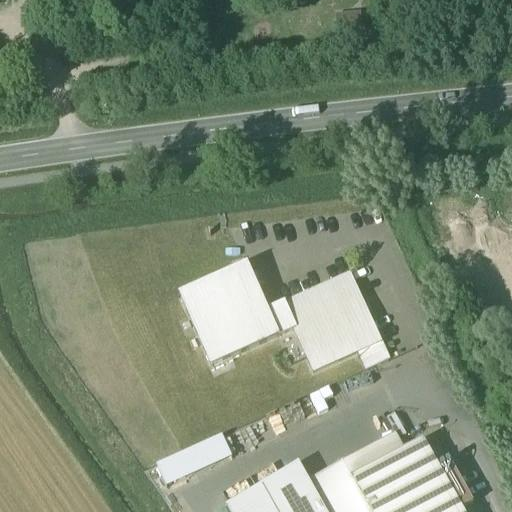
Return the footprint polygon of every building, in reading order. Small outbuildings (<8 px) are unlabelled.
[(203,37),(202,19),(186,19),(186,38),(203,37)] [(362,22),(337,24),(338,40),(363,37),(362,22)] [(390,32),(371,34),(373,50),(392,48),(390,32)] [(249,272),(181,303),(211,370),(279,340),(268,316),(249,272)] [(350,279),(268,316),(279,340),(293,333),(313,377),(381,346),(350,279)] [(155,492),(222,461),(212,439),(145,470),(155,492)] [(461,511),(435,465),(423,445),(351,485),(352,486),(366,511),(461,511)] [(465,511),(474,507),(446,458),(435,465),(461,511),(465,511)] [(323,511),(319,504),(299,469),(227,510),(228,511),(323,511)] [(366,511),(352,486),(319,504),(323,511),(366,511)]
